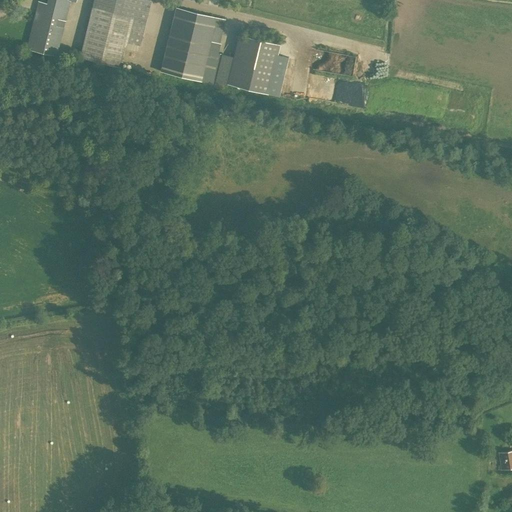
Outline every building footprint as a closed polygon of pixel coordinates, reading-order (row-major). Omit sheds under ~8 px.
[(59,45),(70,1),(76,2),(76,0),(48,0),(44,14),(38,13),(36,23),(29,50),(56,57),(59,45)] [(139,45),(150,1),(146,0),(94,0),(80,57),(120,67),(126,42),(139,45)] [(209,49),(213,31),(216,17),(176,7),(173,21),(160,71),(201,81),(209,49)] [(326,57),(334,59),(334,64),(339,65),(338,73),(358,75),(361,55),(327,50),(326,57)] [(511,450),(498,452),(501,470),(511,467),(511,450)]
